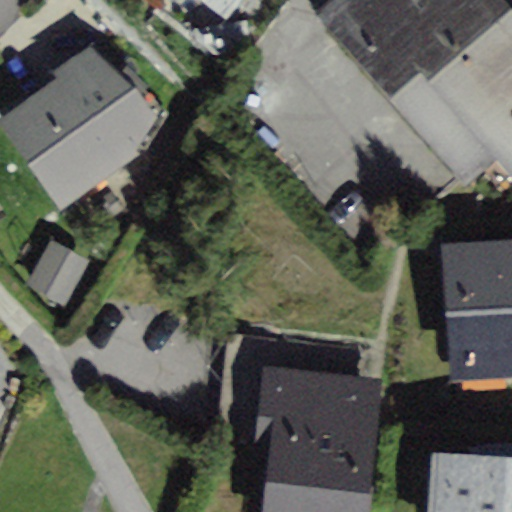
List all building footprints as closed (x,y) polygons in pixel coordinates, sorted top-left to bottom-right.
[(124,0),(185,57),(238,0),(124,0)] [(511,34),(480,0),(313,0),(288,20),(444,197),(475,168),(511,205),(511,34)] [(89,50),(0,112),(0,148),(49,214),(121,174),(150,115),(89,50)] [(42,245),(15,287),(57,313),(83,272),(42,245)] [(511,245),(427,252),(437,391),(511,385),(511,245)] [(365,511),(376,359),(225,343),(218,432),(233,432),(230,464),(247,465),(245,511),(365,511)] [(511,511),(511,464),(412,459),(409,511),(511,511)]
